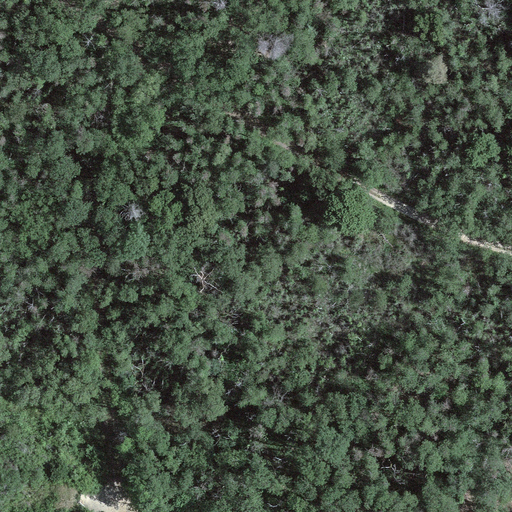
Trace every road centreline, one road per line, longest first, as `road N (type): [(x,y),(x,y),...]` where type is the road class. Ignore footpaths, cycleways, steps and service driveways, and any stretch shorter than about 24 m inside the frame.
road 1 (track): [(58,0),(384,203),(511,252)]
road 2 (track): [(153,60),(113,132),(97,202),(99,335),(122,511)]
